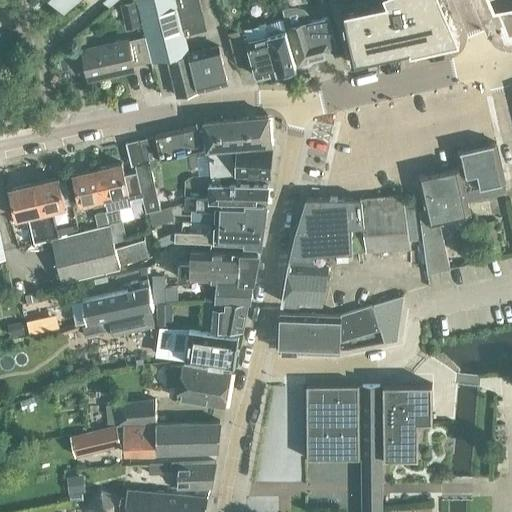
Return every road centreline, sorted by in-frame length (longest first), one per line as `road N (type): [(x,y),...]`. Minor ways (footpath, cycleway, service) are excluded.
road 1 (residential): [(0,153),(217,109),(316,100)]
road 2 (residential): [(254,370),(405,361),(416,317),(433,303),(511,289)]
road 3 (residential): [(316,100),(299,128),(254,370)]
road 4 (residential): [(316,100),(490,66)]
road 5 (residential): [(254,370),(223,511)]
